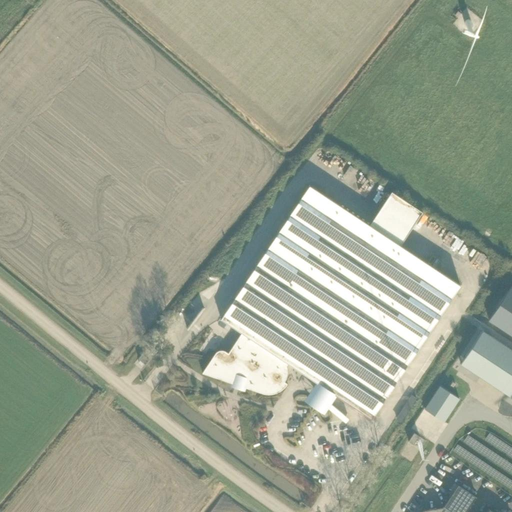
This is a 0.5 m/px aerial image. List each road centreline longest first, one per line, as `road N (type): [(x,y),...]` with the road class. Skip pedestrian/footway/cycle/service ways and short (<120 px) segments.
road 1 (tertiary): [(284,511),(0,286)]
road 2 (unclassified): [(396,511),(459,417),(475,411),(511,429)]
